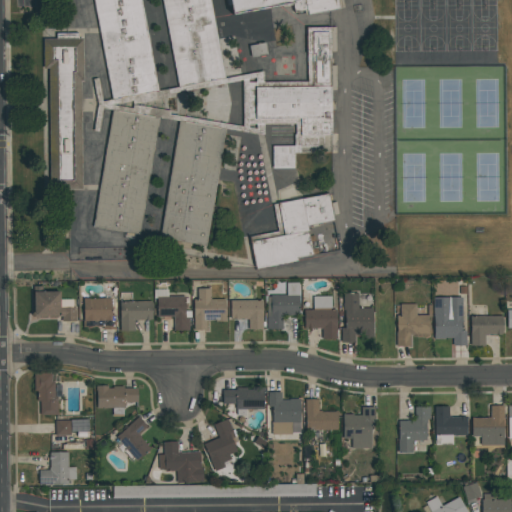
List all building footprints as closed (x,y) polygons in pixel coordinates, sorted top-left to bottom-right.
[(111,100),(98,31),(92,0),(141,0),(158,92),(111,100)] [(179,87),(162,0),(210,0),(225,79),(179,87)] [(292,0),(229,0),(233,16),(293,4),(292,0)] [(338,0),(340,9),(307,15),(306,11),(294,13),(293,4),(292,0),(338,0)] [(307,29),(331,28),(332,67),(332,136),(324,136),(325,153),(295,153),(295,125),(257,125),(256,89),(312,88),(313,54),(310,54),(307,54),(307,29)] [(44,40),(46,40),(67,39),(83,39),(84,81),(82,80),(82,190),(69,190),(52,190),(49,69),(46,69),(44,69),(44,40)] [(159,118),(140,236),(94,228),(113,110),(159,118)] [(226,129),(218,180),(207,247),(162,239),(159,238),(180,121),(226,129)] [(272,146),(295,146),(295,153),(295,169),(272,169),(272,146)] [(256,269),(298,261),(297,258),(313,255),(307,226),(334,221),(329,194),(278,204),(284,236),(251,242),(256,269)] [(298,283),(299,315),(282,315),(282,329),(266,329),(266,296),(270,296),(270,295),(286,295),(286,283),(298,283)] [(38,317),(35,319),(31,314),(33,312),(33,291),(34,291),(34,286),(42,286),(42,291),(59,291),(59,299),(73,299),(73,308),(75,308),(75,321),(61,321),(61,317),(38,317)] [(226,321),(215,321),(206,321),(206,330),(193,330),(193,299),(197,299),(197,288),(210,288),(210,299),(225,299),(226,321)] [(168,290),(167,296),(185,296),(185,311),(191,311),(191,317),(189,317),(189,331),(173,330),(173,316),(156,316),(156,299),(153,299),(153,289),(168,290)] [(115,329),(102,329),(102,327),(82,327),(82,320),(83,320),(83,298),(104,298),(104,292),(110,292),(110,298),(111,298),(111,315),(115,315),(115,329)] [(372,308),(372,333),(373,333),(373,337),(363,337),(363,333),(354,333),(354,342),(341,342),(341,328),(344,328),(344,310),(343,310),(343,293),(358,293),(358,308),(372,308)] [(304,328),(304,310),(313,310),(313,296),(331,296),(331,310),(336,310),(336,339),(321,339),(321,328),(311,328),(306,328),(304,328)] [(466,346),(452,346),(452,338),(444,338),(444,339),(433,339),(433,316),(432,316),(432,297),(462,297),(462,316),(461,316),(461,331),(466,331),(466,346)] [(230,300),(262,300),(262,330),(248,330),(248,319),(245,319),(241,319),(230,319),(230,300)] [(152,320),(133,320),(133,330),(119,330),(119,302),(152,302),(152,320)] [(395,346),(395,331),(396,331),(396,315),(400,315),(400,304),(416,304),(416,315),(428,315),(428,335),(426,335),(426,334),(413,334),(413,335),(410,335),(410,346),(395,346)] [(502,335),(492,335),(488,335),(484,335),(484,345),(470,345),(470,316),(502,316),(502,335)] [(52,381),(55,381),(55,384),(61,384),(61,396),(57,396),(57,415),(40,415),(40,401),(36,401),(37,391),(34,391),(34,373),(52,373),(52,381)] [(95,408),(95,405),(96,405),(96,391),(95,391),(95,386),(107,386),(107,388),(112,388),(112,386),(123,386),(123,388),(137,388),(137,402),(124,402),(124,408),(123,408),(123,414),(111,414),(111,408),(95,408)] [(222,404),(222,389),(235,389),(235,387),(246,387),(246,389),(252,389),(252,387),(263,387),(263,409),(235,409),(235,404),(222,404)] [(271,434),(271,422),(272,422),(272,406),(267,406),(267,392),(281,392),(281,400),(289,400),(289,399),(300,399),(300,433),(291,433),(291,434),(271,434)] [(337,430),(305,430),(305,399),(317,399),(317,411),(321,411),(321,412),(337,412),(337,430)] [(435,445),(435,435),(434,435),(434,406),(448,406),(448,416),(451,416),(451,417),(460,417),(463,416),(463,417),(466,417),(466,435),(452,435),(452,444),(435,445)] [(480,445),(480,437),(471,437),(471,418),(473,418),(490,418),(490,406),(503,406),(503,445),(480,445)] [(342,439),(342,414),(353,414),(353,415),(361,415),(361,407),(374,407),(374,421),(371,421),(371,448),(351,448),(351,439),(342,439)] [(430,407),(429,419),(426,419),(426,424),(425,440),(412,440),(412,453),(398,452),(398,420),(414,421),(414,407),(430,407)] [(115,437),(138,417),(147,426),(138,434),(141,437),(140,438),(150,449),(136,461),(115,437)] [(203,444),(218,438),(213,424),(227,419),(231,430),(234,429),(236,436),(232,438),(237,452),(229,455),(231,459),(222,462),(224,467),(213,471),(203,444)] [(55,421),(70,420),(70,435),(55,436),(55,421)] [(176,483),(176,470),(169,471),(169,472),(164,472),(164,469),(158,469),(158,455),(163,455),(163,442),(177,442),(177,451),(180,451),(180,452),(200,452),(200,468),(203,467),(203,482),(196,482),(176,483)] [(75,467),(75,479),(68,479),(68,484),(58,484),(58,485),(52,485),(38,485),(38,470),(48,470),(48,468),(49,468),(49,460),(48,460),(48,454),(49,454),(49,452),(67,452),(67,467),(75,467)] [(461,487),(475,483),(480,496),(466,501),(461,487)] [(316,496),(315,484),(112,486),(113,499),(316,496)] [(481,511),(481,499),(482,499),(482,494),(497,494),(497,500),(510,500),(510,511),(481,511)] [(429,511),(425,503),(436,497),(441,506),(458,497),(466,511),(429,511)]
